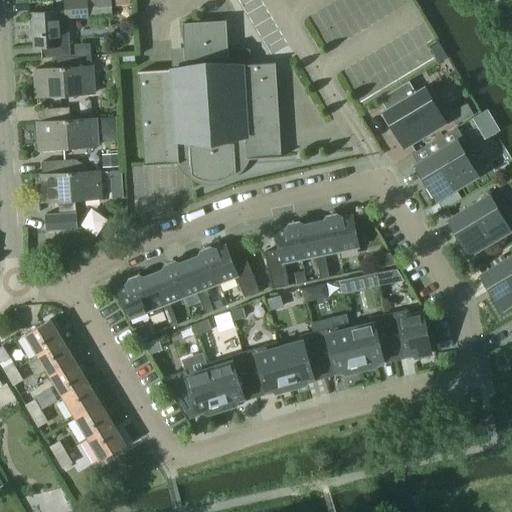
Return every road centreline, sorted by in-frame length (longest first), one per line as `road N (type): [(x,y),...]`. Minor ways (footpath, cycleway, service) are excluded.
road 1 (residential): [(68,285),(235,212),(381,182),(455,301),(469,383),(330,412),(170,459),(111,357)]
road 2 (residential): [(14,283),(0,135)]
